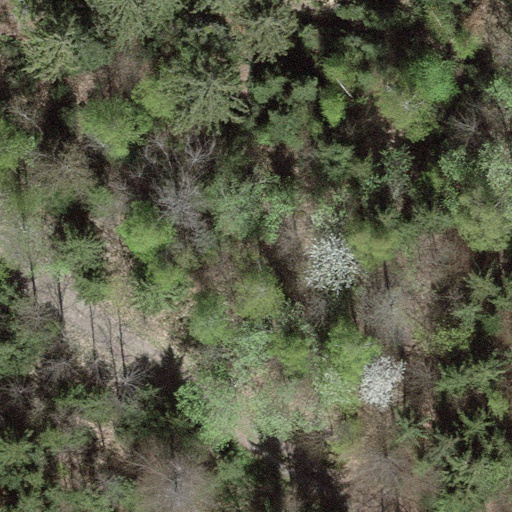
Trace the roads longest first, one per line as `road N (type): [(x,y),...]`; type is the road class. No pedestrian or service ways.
road 1 (track): [(382,511),(218,412),(0,247)]
road 2 (track): [(290,0),(328,18),(511,61)]
